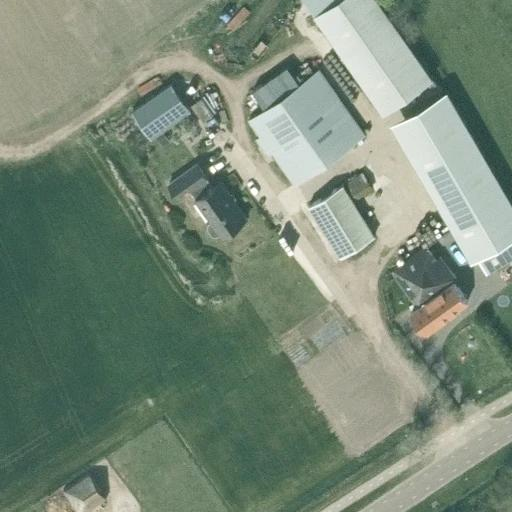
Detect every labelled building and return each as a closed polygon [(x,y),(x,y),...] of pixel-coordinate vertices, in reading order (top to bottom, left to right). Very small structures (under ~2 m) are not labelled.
[(380,0),(332,0),(315,12),(384,111),(434,76),(380,0)] [(318,68),(249,118),(260,134),(256,137),(268,154),(273,151),(296,183),(365,134),(318,68)] [(172,82),(132,110),(152,138),(191,110),(172,82)] [(511,200),(447,89),(405,114),(425,147),(411,155),(472,260),(479,256),(487,271),(511,256),(511,200)] [(221,181),(214,186),(197,162),(168,183),(180,199),(191,191),(212,220),(208,222),(207,227),(212,234),(217,234),(221,232),(222,234),(247,217),(221,181)] [(363,171),(346,182),(357,199),(374,188),(363,171)] [(341,186),(306,207),(338,258),(364,242),(343,209),(352,204),(341,186)] [(400,265),(392,270),(418,306),(452,281),(457,278),(440,255),(436,257),(427,245),(420,250),(412,240),(393,255),(400,265)] [(418,306),(411,311),(426,332),(467,302),(452,281),(418,306)] [(88,471),(63,489),(78,511),(86,511),(106,498),(88,471)]
